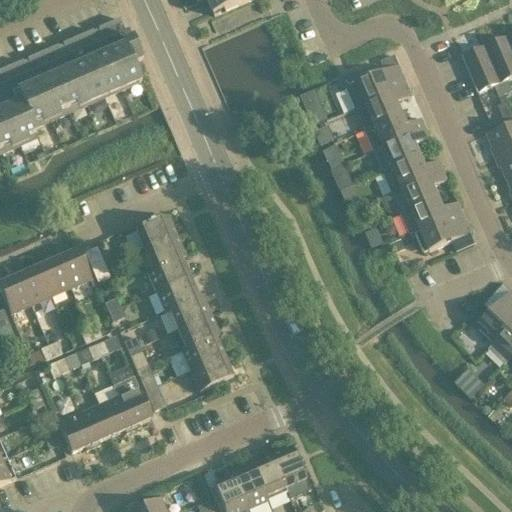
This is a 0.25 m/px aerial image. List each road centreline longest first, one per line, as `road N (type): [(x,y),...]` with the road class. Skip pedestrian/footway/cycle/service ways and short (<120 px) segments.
road 1 (tertiary): [(145,0),(322,390)]
road 2 (residential): [(511,268),(407,33),(389,28),(352,42),(335,38),(315,0)]
road 3 (residential): [(322,390),(303,407),(90,496),(84,511)]
road 4 (tertiary): [(322,390),(437,511)]
road 5 (residential): [(0,53),(131,0)]
